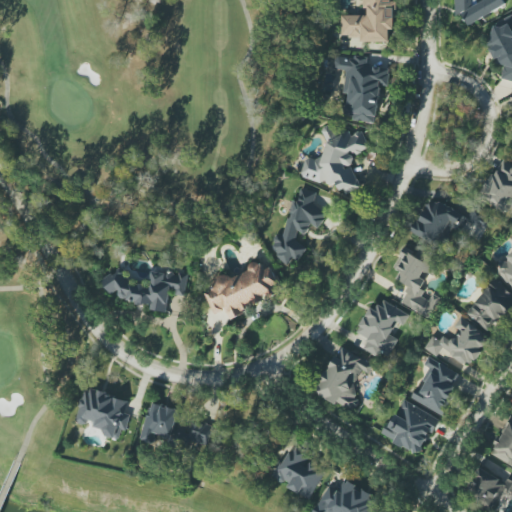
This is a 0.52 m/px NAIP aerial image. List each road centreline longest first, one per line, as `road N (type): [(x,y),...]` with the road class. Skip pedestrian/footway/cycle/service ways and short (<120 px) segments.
road 1 (residential): [(426,0),(421,114),(381,248),(318,337),(267,371)]
road 2 (residential): [(267,371),(198,382),(136,360),(86,309),(0,167)]
road 3 (residential): [(267,371),(283,391),(455,511)]
road 4 (residential): [(428,72),(474,89),(490,122),(477,155),(462,165),(442,171),(409,164)]
road 5 (residential): [(433,495),(511,358)]
